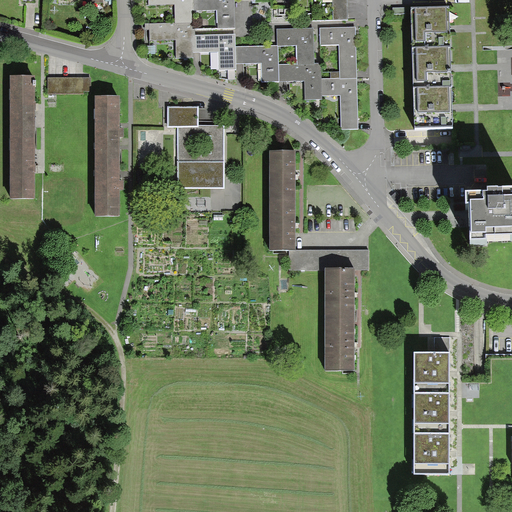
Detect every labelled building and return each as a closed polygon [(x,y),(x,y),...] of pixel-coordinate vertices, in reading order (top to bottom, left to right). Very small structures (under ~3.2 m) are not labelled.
[(338,43),(339,78),(322,78),(321,64),(319,64),(315,64),(314,29),(311,29),(278,30),(279,47),(299,47),(299,64),(278,65),(278,47),(275,47),(275,46),(236,47),(236,35),(231,35),(193,36),(193,33),(192,11),(218,11),(218,29),(235,28),(234,0),(148,0),(149,6),(176,5),(177,23),(150,24),(150,40),(175,40),(175,59),(194,58),(194,52),(220,51),(221,70),(236,69),(236,64),(263,64),(263,83),(279,83),(279,81),(307,80),(307,100),(322,100),(322,94),(340,94),(341,130),(358,129),(356,82),(355,28),(353,28),(322,29),(322,44),(338,43)] [(273,0),(273,8),(291,7),(291,15),(311,14),(312,23),(349,21),(348,0),(273,0)] [(412,10),(415,130),(449,129),(449,110),(448,68),(447,28),(447,10),(412,10)] [(511,49),(501,50),(501,57),(511,57),(511,49)] [(47,77),(46,92),(90,92),(90,77),(47,77)] [(35,81),(11,80),(10,196),(34,196),(35,81)] [(120,99),(97,99),(95,214),(119,215),(119,187),(120,133),(120,99)] [(198,108),(168,108),(168,127),(177,127),(198,127),(198,108)] [(177,127),(177,188),(224,188),(223,127),(198,127),(177,127)] [(296,152),(269,152),(270,251),(289,250),(296,250),(296,152)] [(469,215),(469,246),(489,246),(489,241),(511,240),(511,193),(488,193),(488,198),(476,199),(469,199),(469,215)] [(296,250),(289,250),(289,271),(325,271),(356,271),(370,271),(370,250),(363,250),(361,250),(306,250),(296,250)] [(356,271),(325,271),(326,371),(356,371),(356,346),(356,295),(356,271)] [(448,352),(413,352),(415,477),(450,476),(448,352)]
